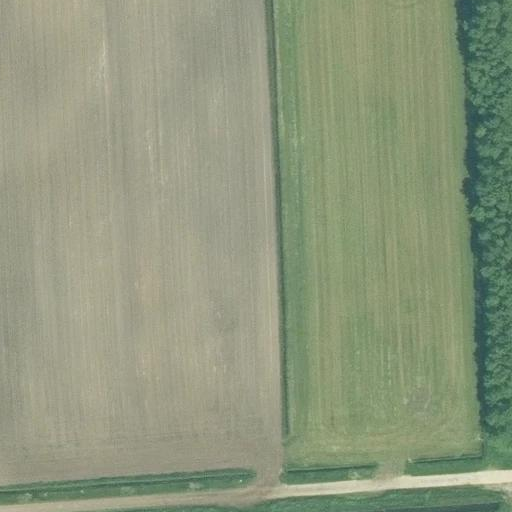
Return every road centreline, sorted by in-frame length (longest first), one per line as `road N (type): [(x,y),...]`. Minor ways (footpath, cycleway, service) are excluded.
road 1 (unclassified): [(30,511),(511,476)]
road 2 (track): [(511,161),(497,0)]
